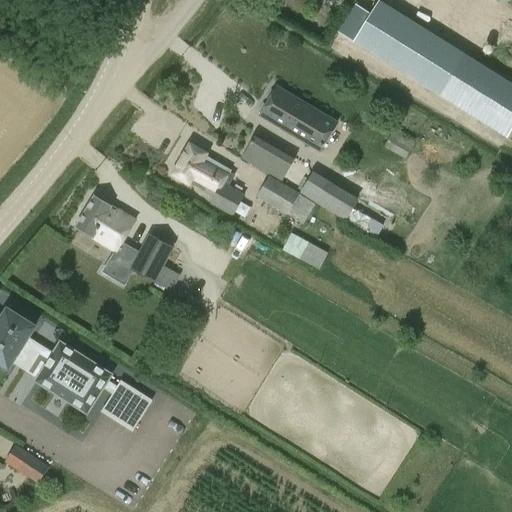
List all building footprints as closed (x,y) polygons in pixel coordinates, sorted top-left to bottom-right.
[(446,97),(472,54),(382,0),(356,42),(446,97)] [(354,43),(371,15),(355,6),(338,34),(354,43)] [(259,116),(304,143),(320,151),(338,123),(321,114),(275,88),(259,116)] [(405,160),(415,139),(395,128),(384,148),(405,160)] [(241,160),(269,176),(282,183),(295,158),(254,133),(241,160)] [(228,187),(234,177),(230,174),(231,171),(205,157),(206,155),(188,144),(171,174),(190,185),(190,183),(215,198),(211,205),(232,217),(244,197),(228,187)] [(305,185),(299,194),(316,204),(346,223),(358,199),(313,173),(305,185)] [(303,225),(316,204),(299,194),(282,183),(269,176),(256,198),(287,216),(288,215),(303,225)] [(179,275),(162,266),(173,247),(149,234),(138,254),(122,244),(135,221),(111,207),(92,195),(74,227),(117,252),(113,258),(130,269),(170,291),(179,275)] [(328,253),(308,243),(300,260),(319,270),(328,253)] [(0,361),(11,368),(16,360),(40,376),(36,383),(83,411),(98,384),(108,390),(97,412),(134,435),(153,399),(114,376),(111,382),(102,377),(106,369),(59,343),(54,350),(28,335),(36,323),(9,305),(0,318),(0,361)] [(16,445),(4,463),(37,485),(49,467),(16,445)]
